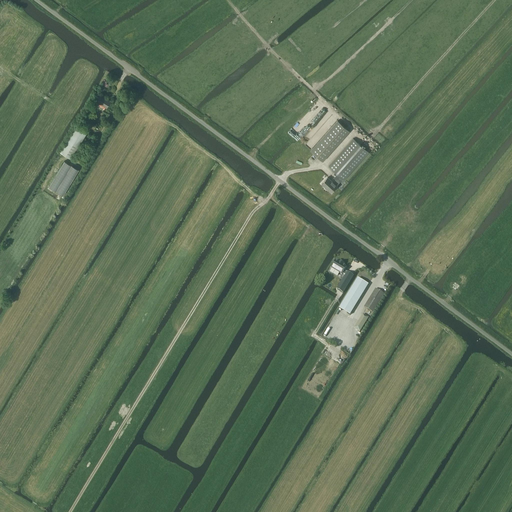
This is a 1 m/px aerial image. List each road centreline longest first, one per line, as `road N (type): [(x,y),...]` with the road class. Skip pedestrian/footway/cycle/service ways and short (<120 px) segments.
road 1 (unclassified): [(511,355),(36,0)]
road 2 (track): [(281,181),(253,211),(71,511)]
